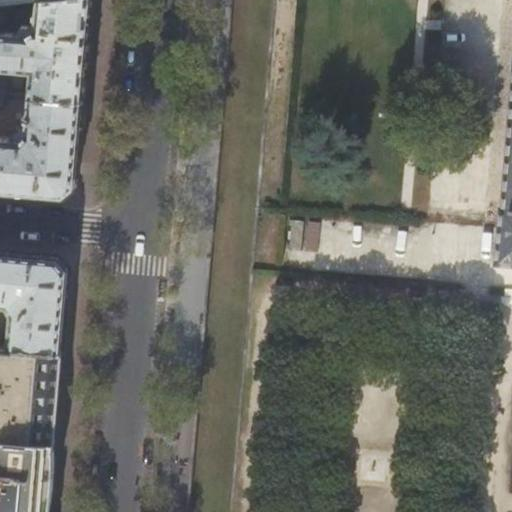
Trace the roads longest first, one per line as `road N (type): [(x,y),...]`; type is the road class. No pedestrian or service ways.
road 1 (tertiary): [(115,511),(140,230)]
road 2 (tertiary): [(140,230),(160,0)]
road 3 (residential): [(140,230),(0,220)]
